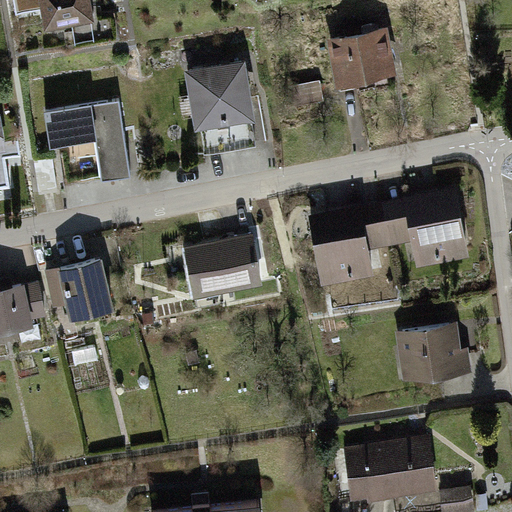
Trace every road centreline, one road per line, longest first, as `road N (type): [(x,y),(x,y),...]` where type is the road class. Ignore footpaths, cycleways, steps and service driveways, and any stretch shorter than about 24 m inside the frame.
road 1 (residential): [(494,150),(0,247)]
road 2 (residential): [(511,298),(494,150)]
